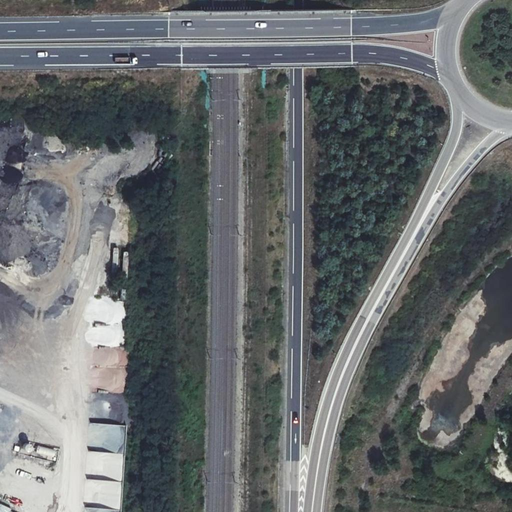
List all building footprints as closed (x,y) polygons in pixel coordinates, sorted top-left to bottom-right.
[(129,370),(127,347),(90,349),(91,369),(121,367),(121,370),(129,370)] [(0,462),(0,483),(15,489),(23,468),(16,466),(19,460),(13,458),(19,443),(8,438),(11,430),(5,428),(1,438),(6,440),(4,445),(0,443),(0,441),(1,440),(0,439),(0,459),(1,459),(0,462)] [(37,452),(36,453),(36,456),(38,458),(39,458),(41,458),(43,457),(44,456),(45,453),(44,452),(42,450),(39,450),(38,450),(37,452)] [(26,469),(42,473),(45,461),(32,458),(30,464),(28,463),(26,469)] [(94,505),(109,508),(111,496),(102,494),(103,484),(97,483),(94,505)] [(0,511),(10,511),(11,511),(12,511),(14,511),(17,506),(3,499),(0,506),(0,511)]
